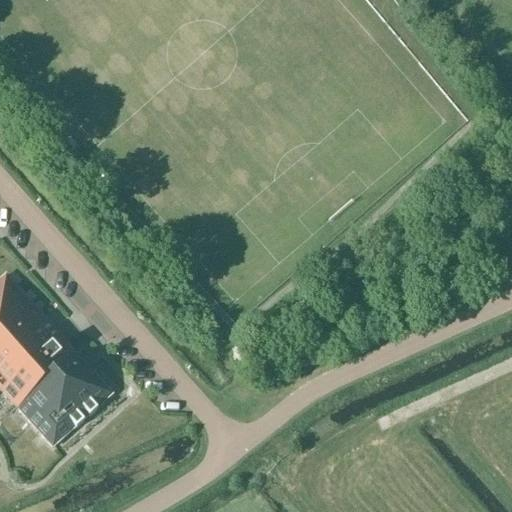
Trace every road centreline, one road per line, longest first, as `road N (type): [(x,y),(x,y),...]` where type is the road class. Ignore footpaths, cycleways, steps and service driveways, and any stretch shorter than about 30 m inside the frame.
road 1 (residential): [(240,447),(0,179)]
road 2 (residential): [(511,299),(312,390),(240,447)]
road 3 (track): [(511,362),(377,424)]
